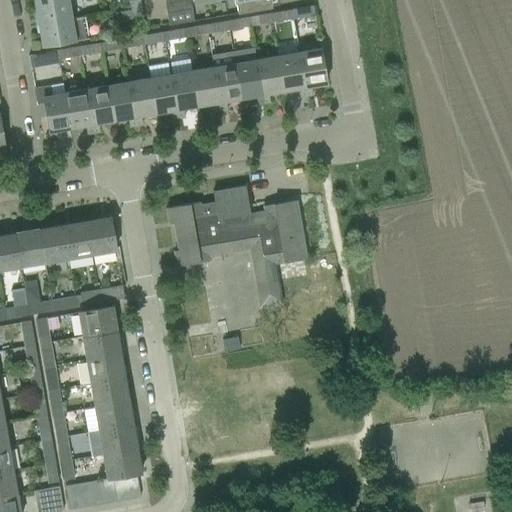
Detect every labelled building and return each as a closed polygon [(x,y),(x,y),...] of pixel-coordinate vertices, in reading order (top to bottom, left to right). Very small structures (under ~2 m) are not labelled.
[(59,0),(34,4),(38,26),(72,20),(68,0),(59,0)] [(138,0),(133,0),(128,1),(128,2),(130,10),(131,10),(140,8),(138,0)] [(188,0),(171,0),(165,1),(167,13),(190,9),(188,0)] [(195,0),(195,9),(222,8),(222,0),(195,0)] [(269,0),(235,0),(237,14),(271,8),(269,0)] [(313,6),(291,10),(292,19),(314,15),(313,6)] [(130,11),(115,14),(116,24),(132,22),(131,18),(142,16),(140,8),(131,10),(130,10),(130,11)] [(190,9),(167,13),(169,25),(193,21),(190,9)] [(291,10),(270,14),(271,23),(292,19),(291,10)] [(270,14),(248,17),(250,26),(271,23),(270,14)] [(248,17),(227,21),(229,30),(250,26),(248,17)] [(72,20),(38,26),(41,46),(41,47),(88,39),(85,18),(72,20)] [(227,21),(206,25),(207,34),(229,30),(227,21)] [(206,25),(184,29),(186,37),(207,34),(206,25)] [(184,29),(163,32),(165,41),(186,37),(184,29)] [(163,32),(142,36),(143,45),(165,41),(163,32)] [(142,36),(121,40),(122,48),(143,45),(142,36)] [(121,40),(99,43),(101,52),(122,48),(121,40)] [(99,43),(78,47),(80,56),(101,52),(99,43)] [(78,47),(57,51),(58,59),(80,56),(78,47)] [(254,48),(232,51),(241,99),(255,96),(257,105),(263,104),(256,60),(254,48)] [(320,49),(298,52),(306,97),(312,95),(311,87),(326,84),(320,49)] [(58,59),(57,51),(28,56),(30,68),(58,63),(58,60),(58,59)] [(211,55),(213,67),(221,111),(227,110),(226,101),(241,99),(232,51),(211,55)] [(298,52),(277,56),(283,91),(298,89),(299,98),(306,97),(298,52)] [(277,56),(256,60),(263,104),(270,103),(268,94),(283,91),(277,56)] [(213,67),(192,71),(198,106),(213,104),(214,112),(221,111),(213,67)] [(192,71),(170,75),(178,119),(185,117),(183,109),(198,106),(192,71)] [(170,75),(149,78),(155,114),(170,111),(172,120),(178,119),(170,75)] [(149,78),(128,82),(136,126),(142,125),(140,116),(155,114),(149,78)] [(128,82),(107,86),(113,121),(128,118),(129,127),(136,126),(128,82)] [(42,87),(34,89),(39,117),(45,116),(50,141),(57,140),(56,131),(70,128),(64,93),(62,84),(42,87)] [(107,86),(85,89),(93,133),(99,132),(98,124),(113,121),(107,86)] [(85,89),(64,93),(70,128),(85,126),(87,134),(93,133),(85,89)] [(249,249),(250,254),(254,253),(255,261),(251,262),(259,308),(281,304),(275,264),(307,258),(297,200),(263,206),(264,210),(249,213),(245,185),(212,191),(214,202),(200,204),(199,202),(165,208),(166,209),(169,224),(173,223),(178,250),(173,251),(176,267),(210,261),(209,256),(249,249)] [(109,216),(86,220),(92,254),(115,250),(109,216)] [(86,220),(63,224),(69,259),(92,254),(86,220)] [(63,224),(39,228),(45,263),(69,259),(63,224)] [(39,228),(15,233),(21,267),(45,263),(39,228)] [(15,233),(0,235),(0,270),(21,267),(15,233)] [(121,286),(98,290),(100,302),(123,299),(121,286)] [(100,302),(98,290),(79,293),(81,306),(100,302)] [(75,296),(56,299),(57,310),(77,306),(75,296)] [(46,301),(28,304),(29,315),(48,311),(46,301)] [(28,304),(9,307),(11,318),(29,315),(28,304)] [(92,310),(77,312),(81,337),(116,330),(112,306),(92,310)] [(45,318),(34,320),(38,340),(49,338),(45,318)] [(29,321),(19,323),(22,343),(33,341),(29,321)] [(116,330),(81,337),(81,338),(85,360),(120,354),(116,332),(116,330)] [(50,345),(39,346),(43,369),(54,367),(50,345)] [(34,347),(23,349),(27,373),(38,372),(34,347)] [(120,354),(85,360),(85,362),(89,383),(124,377),(120,356),(120,354)] [(54,367),(43,369),(47,389),(57,387),(54,367)] [(38,372),(27,373),(31,392),(41,390),(38,372)] [(89,383),(93,408),(128,402),(124,377),(89,383)] [(59,396),(48,398),(51,417),(62,415),(59,396)] [(43,399),(32,401),(36,421),(46,419),(43,399)] [(128,402),(93,408),(97,431),(132,424),(128,402)] [(62,415),(51,417),(55,436),(65,434),(62,415)] [(46,419),(36,421),(39,438),(50,436),(46,419)] [(97,431),(86,432),(90,457),(102,455),(136,449),(133,427),(132,424),(97,431)] [(0,426),(0,450),(8,449),(4,426),(0,426)] [(67,444),(57,446),(57,448),(60,465),(71,463),(68,446),(67,444)] [(51,447),(41,449),(41,450),(44,467),(55,466),(52,448),(51,447)] [(0,450),(0,475),(12,473),(8,449),(0,450)] [(136,449),(102,455),(102,457),(106,479),(111,478),(123,476),(135,474),(141,473),(137,451),(136,449)] [(71,463),(60,465),(63,481),(73,479),(71,463)] [(55,466),(44,467),(47,484),(58,482),(55,466)] [(0,475),(0,499),(16,497),(12,473),(0,475)] [(135,474),(123,476),(127,500),(139,498),(135,474)] [(123,476),(111,478),(115,502),(127,500),(123,476)] [(106,479),(99,480),(103,504),(115,502),(111,478),(106,479)] [(99,480),(87,482),(91,506),(103,504),(99,480)] [(87,482),(75,484),(79,508),(91,506),(87,482)] [(75,484),(63,486),(64,490),(67,510),(79,508),(75,484)] [(45,489),(49,511),(55,511),(62,511),(57,487),(45,489)] [(19,511),(16,497),(0,499),(0,511),(19,511)]
